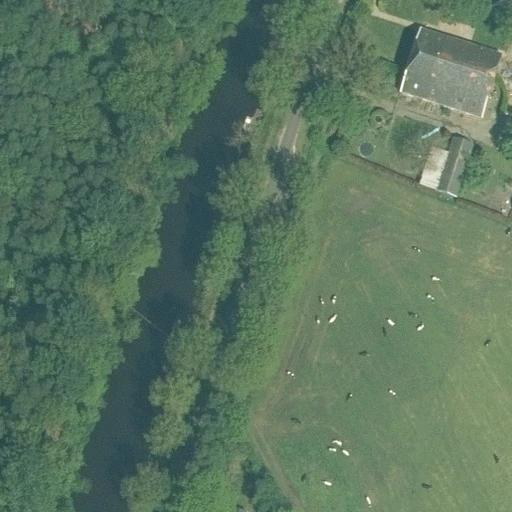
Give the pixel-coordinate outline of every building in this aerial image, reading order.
[(317,0),(317,4),(330,8),(332,0),(317,0)] [(409,64),(492,91),(502,59),(419,32),(409,64)] [(481,123),(492,91),(409,64),(398,96),(481,123)] [(461,188),(474,151),(453,144),(441,181),(461,188)] [(479,177),(476,194),(500,198),(503,181),(479,177)]
